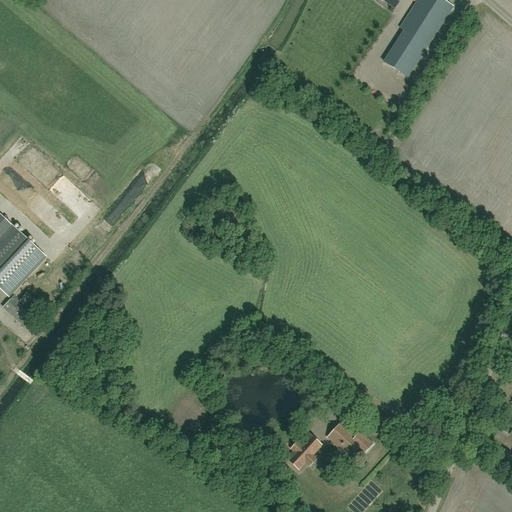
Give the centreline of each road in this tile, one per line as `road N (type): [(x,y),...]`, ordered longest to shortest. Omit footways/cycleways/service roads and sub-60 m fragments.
road 1 (track): [(288,0),(101,256)]
road 2 (unclassified): [(431,511),(511,317)]
road 3 (unknown): [(450,467),(357,417),(330,416),(301,441)]
